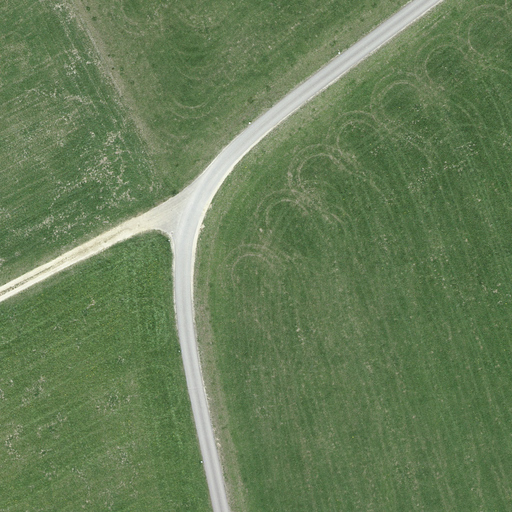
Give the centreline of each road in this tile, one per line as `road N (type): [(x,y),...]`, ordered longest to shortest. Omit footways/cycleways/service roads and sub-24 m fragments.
road 1 (unclassified): [(420,0),(265,117),(196,198),(179,298),(219,511)]
road 2 (track): [(196,198),(0,299)]
